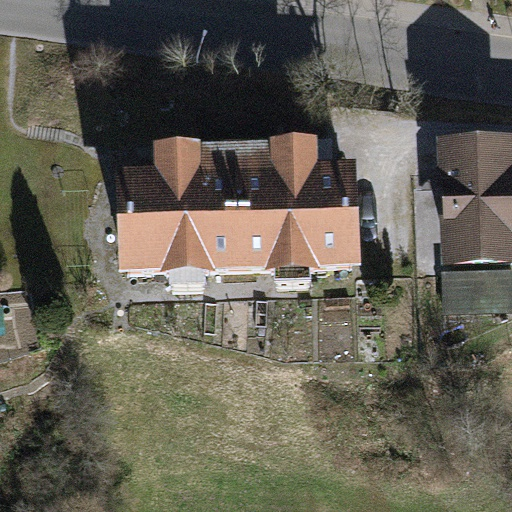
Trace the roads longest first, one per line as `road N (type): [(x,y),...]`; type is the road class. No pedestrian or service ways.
road 1 (tertiary): [(0,9),(511,76)]
road 2 (track): [(511,137),(434,133),(389,149),(390,261)]
